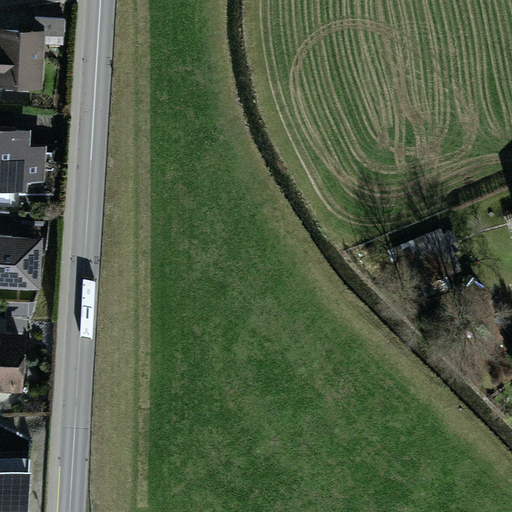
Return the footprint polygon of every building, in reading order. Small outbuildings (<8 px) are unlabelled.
[(48,35),(0,29),(0,87),(42,91),(48,35)] [(44,132),(0,127),(0,192),(38,196),(44,132)] [(424,285),(462,272),(447,229),(410,241),(424,285)] [(23,233),(0,231),(0,287),(19,289),(23,233)] [(25,331),(0,328),(0,386),(22,388),(25,331)] [(32,450),(0,449),(0,509),(29,510),(32,450)]
